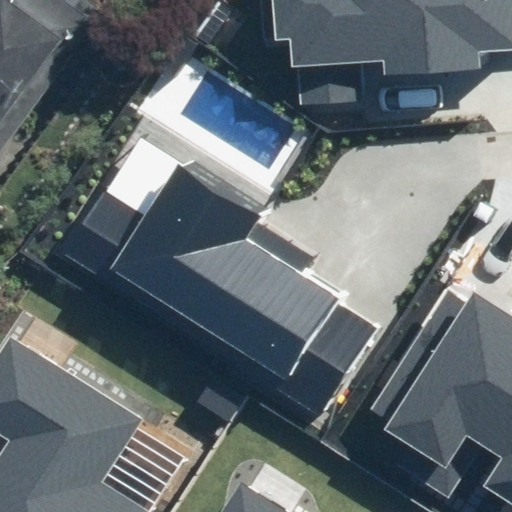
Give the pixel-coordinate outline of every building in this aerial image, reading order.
[(0,0),(0,165),(98,22),(65,0),(0,0)] [(511,0),(271,0),(273,22),(310,20),(313,83),(491,74),(488,12),(511,10),(511,0)] [(62,249),(318,414),(376,325),(242,239),(258,215),(181,166),(149,215),(104,185),(62,249)] [(374,446),(451,494),(482,445),(502,457),(482,489),(511,507),(511,322),(450,284),(372,408),(391,420),(374,446)] [(0,511),(148,511),(153,505),(99,468),(139,412),(21,329),(0,359),(0,409),(24,426),(0,459),(0,511)] [(305,511),(254,477),(229,511),(305,511)]
